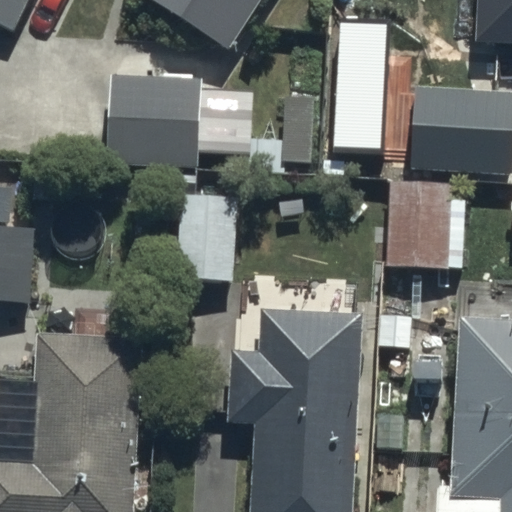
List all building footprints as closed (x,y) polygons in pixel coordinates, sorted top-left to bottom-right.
[(23,0),(0,0),(0,20),(12,26),(23,0)] [(155,0),(225,44),(252,0),(155,0)] [(511,40),(511,0),(472,0),(471,39),(511,40)] [(197,76),(109,72),(106,158),(194,162),(195,150),(225,151),(228,89),(197,88),(197,76)] [(511,108),(511,91),(414,86),(409,163),(509,168),(511,108)] [(446,177),(387,176),(386,262),(445,262),(446,177)] [(29,222),(7,222),(8,183),(0,182),(0,296),(27,297),(29,222)] [(233,194),(176,192),(173,275),(230,277),(233,194)] [(347,511),(357,309),(259,304),(256,347),(231,346),(228,417),(253,418),(248,511),(347,511)] [(511,511),(511,315),(457,313),(449,481),(434,481),(433,511),(511,511)] [(129,511),(137,335),(34,331),(28,458),(0,456),(0,511),(129,511)]
